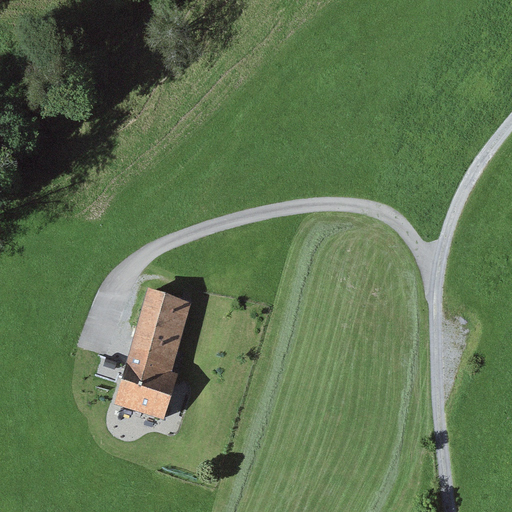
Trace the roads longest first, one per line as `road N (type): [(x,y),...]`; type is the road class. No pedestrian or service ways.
road 1 (track): [(433,291),(411,237),(374,208),(301,203),(172,239),(128,271),(105,346)]
road 2 (track): [(511,120),(451,214),(433,291),(451,511)]
